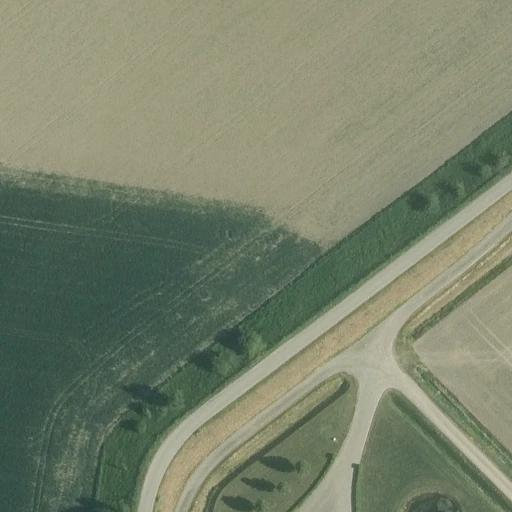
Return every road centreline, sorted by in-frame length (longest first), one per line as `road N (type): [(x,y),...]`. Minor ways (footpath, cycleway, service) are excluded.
road 1 (unclassified): [(146,511),(164,450),(199,417),(511,180)]
road 2 (unclassified): [(181,511),(213,458),(366,343)]
road 3 (unclassified): [(511,493),(366,343)]
road 4 (unclassified): [(366,343),(511,222)]
road 5 (unknown): [(366,343),(368,410),(341,459)]
